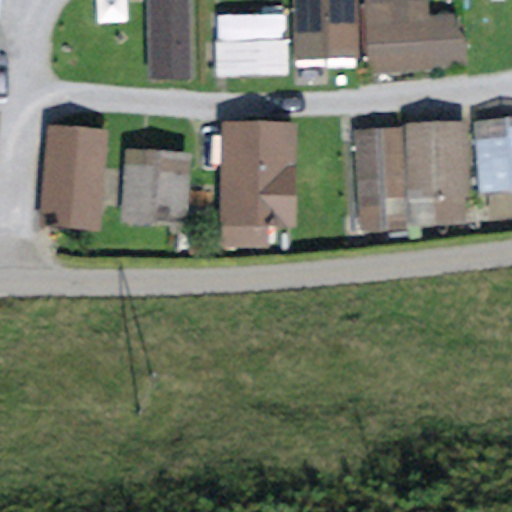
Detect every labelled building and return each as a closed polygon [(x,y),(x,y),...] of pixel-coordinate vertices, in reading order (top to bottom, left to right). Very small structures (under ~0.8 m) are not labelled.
[(0,0),(0,223),(61,228),(70,99),(64,99),(71,0),(0,0)] [(202,79),(198,0),(153,0),(157,80),(202,79)] [(363,61),(364,0),(302,0),(302,59),(363,61)] [(367,0),(371,70),(469,66),(467,14),(434,15),(433,0),(367,0)] [(224,74),(291,72),(290,12),(223,14),(224,74)] [(511,118),(483,120),(487,213),(511,211),(511,118)] [(205,229),(215,126),(154,120),(144,222),(205,229)] [(225,229),(303,230),(305,122),(227,121),(225,229)] [(473,122),(360,125),(362,225),(475,223),(473,122)]
